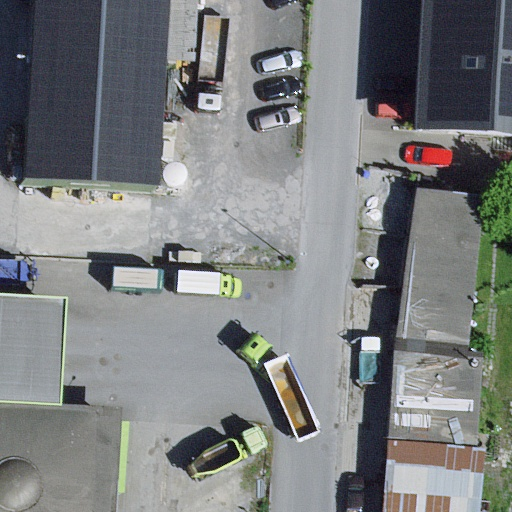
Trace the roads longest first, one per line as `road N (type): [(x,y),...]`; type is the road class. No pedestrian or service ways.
road 1 (unclassified): [(350,0),(318,511)]
road 2 (unknown): [(329,341),(0,324)]
